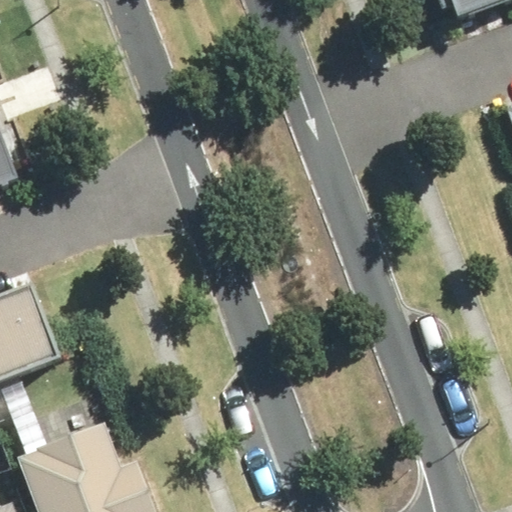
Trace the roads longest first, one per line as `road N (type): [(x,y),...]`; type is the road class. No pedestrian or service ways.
road 1 (residential): [(267,0),(465,511)]
road 2 (residential): [(316,511),(121,0)]
